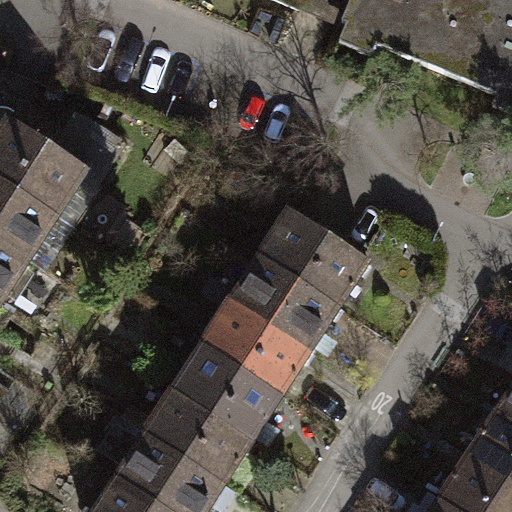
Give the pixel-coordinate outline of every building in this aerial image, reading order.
[(270,0),(335,26),(345,0),(270,0)] [(511,0),(345,0),(335,26),(329,41),(364,56),(369,44),(492,94),(485,111),(511,122),(511,0)] [(80,173),(1,121),(0,122),(0,183),(51,217),(80,173)] [(51,217),(0,183),(0,247),(21,262),(51,217)] [(280,213),(251,257),(331,308),(360,263),(280,213)] [(0,294),(21,262),(0,247),(0,294)] [(251,257),(222,302),(302,353),(331,308),(251,257)] [(222,302),(193,346),(274,398),(302,353),(222,302)] [(193,346),(163,391),(245,442),(274,398),(193,346)] [(511,375),(490,409),(511,423),(511,375)] [(163,391),(134,435),(216,487),(245,442),(163,391)] [(511,423),(490,409),(461,454),(511,487),(511,423)] [(134,435),(105,480),(155,511),(200,511),(216,487),(134,435)] [(511,511),(511,487),(461,454),(432,499),(452,511),(511,511)] [(155,511),(105,480),(83,511),(155,511)] [(452,511),(432,499),(423,511),(452,511)]
